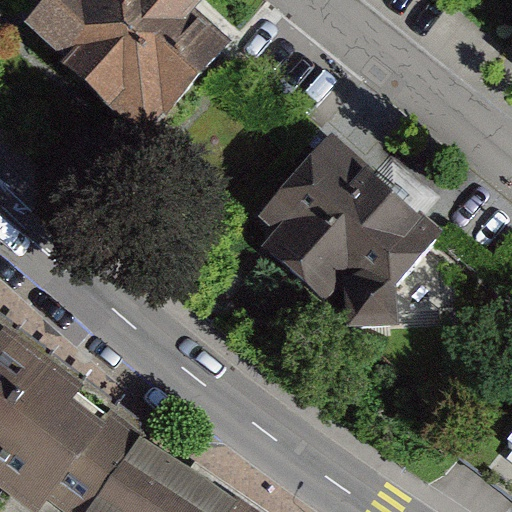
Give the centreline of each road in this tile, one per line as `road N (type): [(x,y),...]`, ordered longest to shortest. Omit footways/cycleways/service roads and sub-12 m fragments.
road 1 (primary): [(376,511),(59,265),(0,209)]
road 2 (residential): [(511,168),(304,0)]
